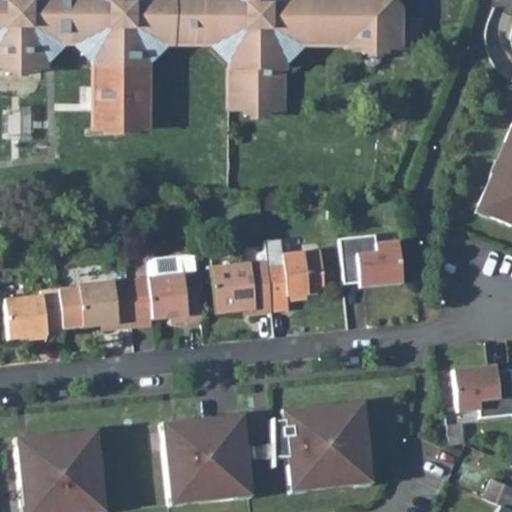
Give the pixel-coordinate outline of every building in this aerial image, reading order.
[(0,0),(0,68),(2,68),(28,69),(42,69),(42,66),(42,55),(52,44),(64,44),(69,44),(91,45),(91,65),(90,129),(143,129),(144,67),(144,45),(165,45),(212,46),(227,61),(227,110),(240,110),(267,110),(280,111),(280,62),(296,46),(344,46),(343,49),(383,48),(397,48),(397,9),(385,9),(380,4),(380,0),(0,0)] [(385,9),(397,9),(388,0),(380,0),(380,4),(385,9)] [(64,44),(52,44),(42,55),(42,66),(64,44)] [(91,65),(91,45),(69,44),(91,65)] [(165,45),(144,45),(144,67),(165,45)] [(384,56),(383,48),(357,49),(357,56),(362,56),(362,60),(378,59),(378,56),(384,56)] [(28,69),(2,68),(2,76),(7,76),(7,79),(23,80),(23,76),(28,76),(28,69)] [(267,110),(240,110),(240,118),(245,118),(245,121),(262,121),(262,118),(267,118),(267,110)] [(511,120),(495,163),(502,165),(497,177),(490,175),(477,206),(490,211),(487,218),(511,227),(511,120)] [(502,165),(495,163),(490,175),(497,177),(502,165)] [(116,192),(98,193),(99,209),(118,207),(116,192)] [(135,194),(119,196),(122,215),(137,213),(135,194)] [(279,194),(263,194),(263,210),(279,209),(279,194)] [(490,211),(477,206),(474,213),(487,218),(490,211)] [(372,236),(336,240),(341,285),(356,284),(362,283),(363,288),(400,284),(395,242),(373,244),(372,236)] [(278,246),(263,248),(264,263),(270,312),(287,310),(289,307),(288,302),(288,297),(313,294),(315,294),(322,286),(318,250),(279,255),(278,246)] [(149,278),(195,273),(194,256),(150,261),(147,265),(149,278)] [(264,263),(209,269),(214,313),(241,310),(244,310),(243,306),(251,305),(252,314),(270,312),(264,263)] [(200,320),(195,273),(149,278),(126,281),(130,322),(149,320),(168,318),(184,316),(185,321),(200,320)] [(126,281),(75,286),(75,288),(56,289),(61,329),(79,328),(99,326),(115,324),(115,329),(131,327),(130,322),(126,281)] [(39,296),(2,300),(6,340),(45,336),(45,333),(61,332),(61,329),(56,289),(38,291),(39,296)] [(243,306),(244,310),(241,310),(241,315),(252,314),(251,305),(243,306)] [(450,371),(455,414),(476,411),(477,420),(511,416),(511,401),(509,370),(494,372),(487,373),(487,368),(450,371)] [(360,404),(346,405),(346,412),(360,411),(360,404)] [(346,412),(346,405),(293,411),(294,418),(280,419),(268,421),(267,456),(284,459),(287,486),(301,484),(301,491),(354,486),(353,479),(367,477),(360,411),(346,412)] [(293,411),(279,412),(280,419),(294,418),(293,411)] [(239,417),(225,418),(226,425),(240,423),(239,417)] [(225,418),(173,423),(173,430),(160,432),(166,498),(180,497),(181,504),(234,498),(233,492),(247,490),(240,423),(226,425),(225,418)] [(173,423),(159,425),(160,432),(173,430),(173,423)] [(93,432),(79,433),(80,440),(94,439),(93,432)] [(80,440),(79,433),(27,439),(27,446),(13,447),(20,508),(27,507),(27,511),(87,511),(87,507),(101,505),(94,439),(80,440)] [(27,439),(13,440),(13,447),(27,446),(27,439)] [(368,484),(367,477),(353,479),(354,486),(368,484)] [(493,504),(501,484),(489,479),(480,498),(493,504)] [(301,484),(287,486),(287,493),(301,491),(301,484)] [(507,510),(511,498),(511,489),(501,484),(493,504),(497,506),(507,510)] [(247,490),(233,492),(234,498),(248,497),(247,490)] [(181,504),(180,497),(166,498),(167,505),(181,504)]
